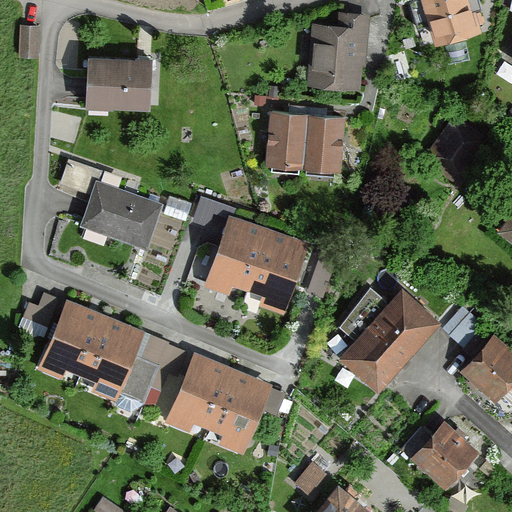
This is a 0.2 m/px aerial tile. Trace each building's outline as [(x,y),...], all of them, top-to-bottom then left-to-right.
[(426,0),(438,37),(477,25),(469,0),(426,0)] [(366,32),(367,17),(343,15),(341,17),(340,29),(317,27),(313,79),(355,83),(360,32),(366,32)] [(38,26),(22,25),(21,54),(36,54),(38,26)] [(149,102),(151,59),(138,58),(137,61),(90,58),(88,99),(149,102)] [(308,114),(272,111),(268,162),(303,164),(308,114)] [(343,117),(308,114),(303,164),(339,167),(343,117)] [(482,140),(455,121),(428,159),(437,165),(441,159),(460,172),(482,140)] [(110,232),(145,244),(160,203),(96,181),(99,171),(70,161),(64,180),(95,191),(85,220),(111,229),(110,232)] [(231,205),(202,195),(194,218),(208,224),(213,210),(227,215),(231,205)] [(213,271),(249,283),(266,236),(230,223),(213,271)] [(301,248),(266,236),(249,283),(284,295),(301,248)] [(323,246),(309,287),(323,293),(338,251),(323,246)] [(347,354),(378,382),(434,319),(403,291),(391,305),(386,300),(387,299),(371,284),(340,323),(357,339),(358,337),(360,339),(347,354)] [(24,315),(47,325),(58,297),(44,291),(39,305),(29,301),(24,315)] [(48,354),(83,368),(102,322),(67,308),(48,354)] [(483,323),(470,311),(450,333),(463,345),(483,323)] [(136,336),(102,322),(83,368),(117,382),(114,389),(117,404),(131,410),(144,401),(151,384),(159,366),(143,359),(148,348),(134,342),(136,336)] [(463,347),(474,357),(465,367),(495,394),(511,375),(511,342),(507,348),(483,326),(463,347)] [(168,343),(153,336),(148,348),(143,359),(159,366),(168,343)] [(183,349),(168,343),(159,366),(151,384),(160,388),(168,370),(173,372),(183,349)] [(210,421),(229,375),(195,361),(175,407),(210,421)] [(229,375),(210,421),(245,435),(264,389),(229,375)] [(285,392),(271,386),(262,407),(276,413),(285,392)] [(403,442),(446,481),(474,450),(445,422),(433,435),(420,423),(403,442)] [(324,470),(313,461),(297,481),(308,490),(324,470)] [(370,511),(339,486),(317,511),(370,511)] [(126,511),(103,496),(94,508),(100,511),(126,511)]
